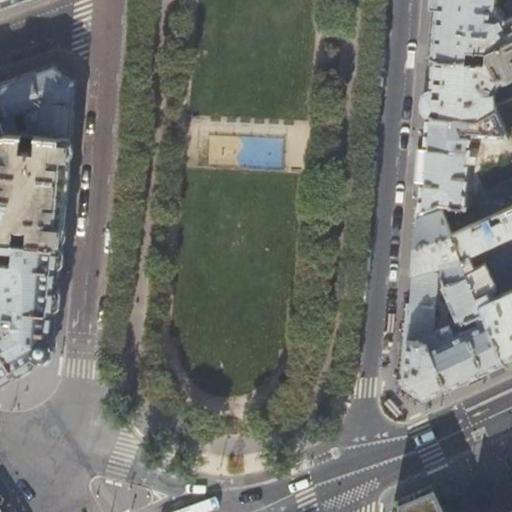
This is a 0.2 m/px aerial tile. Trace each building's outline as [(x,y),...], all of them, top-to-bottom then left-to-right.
[(489,47),(511,36),(511,15),(509,17),(508,15),(507,12),(505,9),(501,6),(497,5),(501,0),(436,0),(432,53),(457,55),(466,53),(468,52),(469,43),(489,44),(489,47)] [(511,94),(511,36),(489,47),(488,56),(486,58),(472,56),(470,58),(466,53),(457,55),(432,53),(430,78),(429,89),(427,89),(426,102),(428,102),(428,108),(478,113),(497,104),(494,86),(501,78),(504,78),(509,77),(511,74),(511,91),(511,92),(511,94)] [(36,132),(70,135),(72,108),(75,80),(66,73),(54,64),(0,84),(0,106),(8,129),(20,130),(23,130),(24,123),(19,117),(21,112),(25,112),(25,118),(28,121),(28,131),(36,132)] [(511,97),(497,104),(511,134),(511,137),(511,97)] [(424,151),(419,207),(439,202),(439,203),(446,203),(458,203),(458,207),(461,207),(461,205),(464,206),(464,207),(468,207),(469,203),(467,203),(470,156),(476,157),(477,149),(471,149),(473,131),(511,134),(497,104),(478,113),(428,108),(424,151)] [(0,238),(59,243),(65,183),(70,135),(36,132),(35,147),(19,146),(20,130),(8,129),(0,131),(0,238)] [(479,207),(484,218),(488,216),(501,210),(511,204),(511,183),(477,200),(479,207)] [(504,359),(462,258),(452,233),(439,203),(439,202),(419,207),(419,214),(418,214),(416,234),(412,273),(414,273),(411,299),(406,360),(404,381),(424,396),(435,391),(436,392),(454,383),(457,382),(504,361),(504,359)] [(446,203),(439,203),(452,233),(484,218),(479,207),(452,220),(446,203)] [(511,235),(511,204),(501,210),(503,216),(491,222),(488,216),(484,218),(452,233),(462,258),(470,255),(511,235)] [(0,379),(39,357),(41,357),(45,355),(50,353),(53,349),(55,342),(55,338),(52,335),(55,294),(59,243),(0,238),(0,379)] [(511,355),(511,290),(495,298),(491,290),(496,287),(485,263),(476,267),(470,255),(462,258),(504,359),(511,355)] [(478,380),(475,374),(457,382),(460,389),(478,380)] [(442,511),(431,488),(393,506),(392,511),(442,511)]
